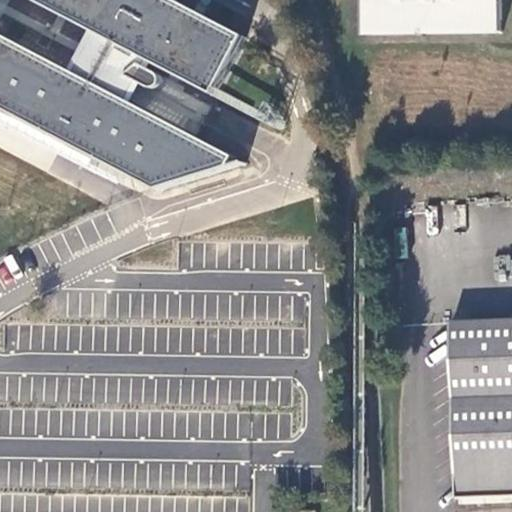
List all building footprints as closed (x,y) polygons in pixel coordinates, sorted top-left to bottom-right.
[(0,108),(160,193),(239,168),(241,161),(132,104),(141,86),(150,70),(153,64),(217,99),(248,39),(172,0),(25,0),(99,37),(80,75),(0,33),(0,108)] [(508,0),(366,0),(367,39),(509,36),(508,0)] [(150,70),(141,86),(156,94),(162,93),(167,86),(168,79),(150,70)] [(0,277),(6,284),(21,269),(9,257),(0,265),(0,277)] [(511,321),(455,324),(461,500),(511,498),(511,321)]
